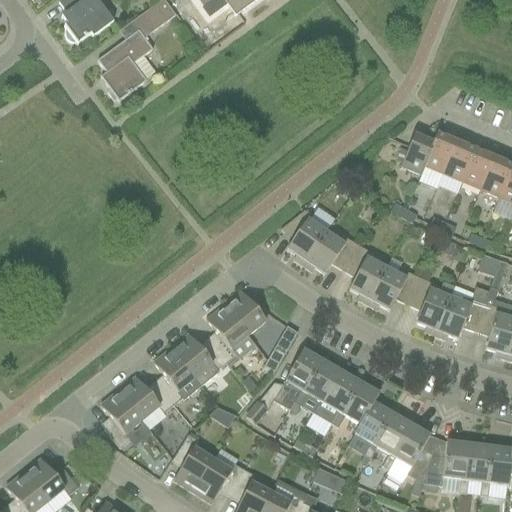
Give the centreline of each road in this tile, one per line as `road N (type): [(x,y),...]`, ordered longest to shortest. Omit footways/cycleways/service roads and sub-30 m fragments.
road 1 (residential): [(54,421),(261,269),(318,311),(400,352),(511,391)]
road 2 (residential): [(167,511),(84,453),(54,421)]
